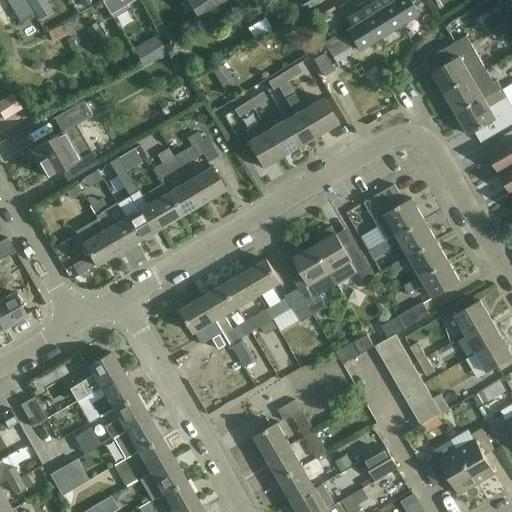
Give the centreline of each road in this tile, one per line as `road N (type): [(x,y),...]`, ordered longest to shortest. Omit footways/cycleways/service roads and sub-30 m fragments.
road 1 (unclassified): [(511,278),(435,151),(414,140),(386,148),(121,300)]
road 2 (unclassified): [(246,511),(121,300)]
road 3 (unclassified): [(81,324),(0,178)]
